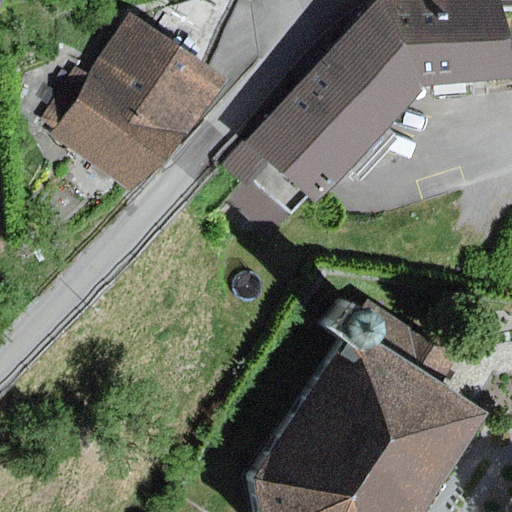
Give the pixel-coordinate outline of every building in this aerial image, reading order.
[(433,91),(389,0),(385,0),(223,167),(253,191),(261,182),(296,215),(313,194),(327,204),(433,91)] [(511,32),(506,2),(458,0),(389,0),(433,91),(511,83),(511,32)] [(229,88),(133,13),(93,72),(77,63),(40,117),(50,134),(137,194),(229,88)] [(511,230),(499,259),(511,265),(511,230)] [(337,333),(352,343),(370,355),(393,321),(359,299),(337,333)] [(433,511),(493,418),(429,377),(444,354),(393,321),(370,355),(352,343),(263,481),(269,511),(433,511)]
